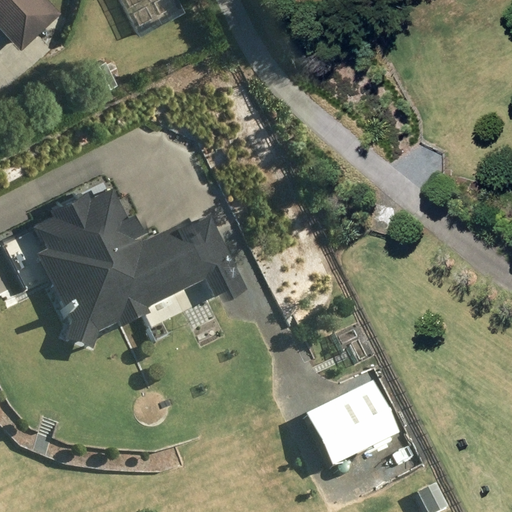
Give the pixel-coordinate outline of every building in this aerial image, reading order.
[(0,0),(0,32),(16,50),(57,12),(45,0),(0,0)] [(184,11),(178,0),(117,0),(136,36),(184,11)] [(243,287),(206,214),(140,247),(138,242),(143,239),(129,212),(123,215),(108,186),(86,197),(83,192),(47,210),(50,216),(29,225),(43,255),(33,260),(66,325),(64,347),(89,355),(95,337),(114,327),(117,333),(146,319),(143,313),(201,283),(210,303),(243,287)] [(301,419),(327,472),(393,439),(367,387),(301,419)] [(432,488),(414,497),(421,511),(441,511),(444,511),(432,488)]
